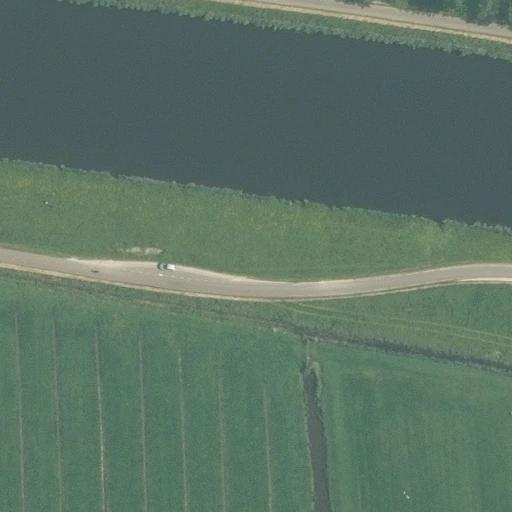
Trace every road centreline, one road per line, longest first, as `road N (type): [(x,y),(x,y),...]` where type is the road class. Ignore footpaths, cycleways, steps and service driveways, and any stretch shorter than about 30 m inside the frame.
road 1 (tertiary): [(511,272),(263,288),(166,281),(0,252)]
road 2 (unclassified): [(511,33),(296,0)]
